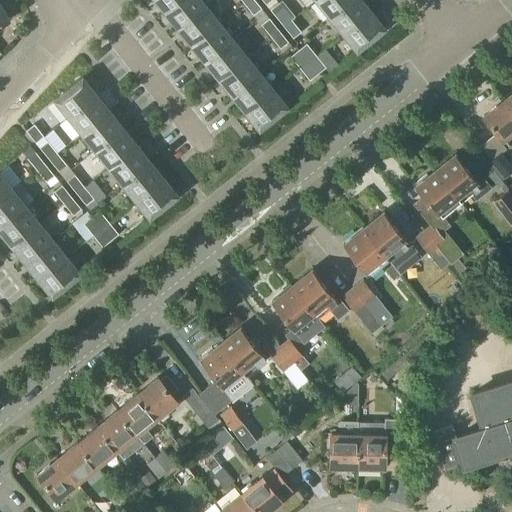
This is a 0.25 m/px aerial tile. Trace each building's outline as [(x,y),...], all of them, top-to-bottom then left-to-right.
[(164,13),(179,0),(153,0),(158,5),(159,4),(165,10),(163,12),(164,13)] [(179,28),(206,6),(200,0),(179,0),(164,13),(171,22),(173,21),(179,28)] [(253,0),(248,0),(244,4),(253,16),(261,9),(253,0)] [(329,18),(351,0),(316,0),(315,1),(329,18)] [(358,0),(351,0),(329,18),(343,35),(371,12),(364,2),(362,4),(358,0)] [(283,1),(270,11),(283,27),(291,21),(296,17),(283,1)] [(206,6),(179,28),(185,35),(183,37),(191,46),(220,23),(206,6)] [(0,7),(0,26),(8,22),(0,7)] [(371,12),(343,35),(357,52),(359,51),(362,51),(367,47),(368,44),(386,29),(371,12)] [(271,37),(279,31),(269,19),(261,25),(271,37)] [(291,21),(283,27),(293,39),(301,33),(291,21)] [(206,62),(233,40),(220,23),(191,46),(198,56),(200,54),(206,62)] [(279,31),(271,37),(280,49),(288,43),(279,31)] [(233,40),(206,62),(212,69),(210,70),(218,80),(247,57),(233,40)] [(308,63),(316,56),(306,44),(298,51),(308,63)] [(300,69),(308,63),(298,51),(290,57),(300,69)] [(308,63),(318,75),(326,68),(316,56),(308,63)] [(233,95),(260,73),(247,57),(218,80),(225,89),(227,88),(233,95)] [(310,81),(318,75),(308,63),(300,69),(310,81)] [(260,73),(233,95),(239,103),(238,104),(245,114),(274,90),(260,73)] [(67,117),(94,96),(88,89),(90,87),(82,77),(53,100),(67,117)] [(274,90),(245,114),(259,131),(277,117),(280,117),(285,113),(286,110),(288,108),(274,90)] [(94,96),(67,117),(81,135),(110,112),(102,102),(100,103),(94,96)] [(501,140),(502,139),(505,143),(511,137),(511,109),(504,100),(483,117),(501,140)] [(94,151),(121,130),(115,122),(117,121),(110,112),(81,135),(94,151)] [(35,144),(43,137),(34,125),(26,132),(35,144)] [(121,130),(94,151),(108,168),(137,145),(129,136),(127,137),(121,130)] [(49,161),(57,154),(47,142),(39,148),(49,161)] [(122,185),(149,163),(143,156),(144,155),(137,145),(108,168),(122,185)] [(36,171),(44,164),(34,152),(26,159),(36,171)] [(503,180),(511,172),(511,165),(501,152),(489,162),(503,180)] [(57,154),(49,161),(58,173),(67,166),(57,154)] [(462,165),(455,155),(435,171),(457,199),(468,190),(476,200),(492,188),(469,160),(462,165)] [(149,163),(122,185),(135,202),(164,179),(156,169),(155,171),(149,163)] [(44,164),(36,171),(46,183),(54,176),(44,164)] [(413,204),(430,225),(432,224),(449,244),(441,252),(451,264),(463,254),(444,230),(450,225),(440,212),(457,199),(435,171),(428,177),(426,175),(415,183),(417,185),(414,187),(422,197),(413,204)] [(0,199),(12,190),(0,175),(0,199)] [(76,194),(84,188),(74,175),(66,182),(76,194)] [(164,179),(135,202),(149,219),(152,218),(155,218),(160,214),(160,210),(178,196),(164,179)] [(63,204),(71,198),(62,186),(53,192),(63,204)] [(84,188),(76,194),(86,206),(94,200),(84,188)] [(0,227),(26,207),(12,190),(0,199),(0,227)] [(493,201),(511,226),(511,224),(511,198),(507,191),(493,201)] [(71,198),(63,204),(73,216),(81,210),(71,198)] [(26,207),(0,227),(0,230),(5,236),(3,237),(10,247),(39,224),(26,207)] [(101,230),(109,223),(99,211),(91,218),(101,230)] [(383,213),(363,229),(385,257),(386,256),(392,264),(401,274),(422,257),(409,242),(408,243),(383,213)] [(92,236),(101,230),(91,218),(83,224),(92,236)] [(101,230),(110,242),(118,235),(109,223),(101,230)] [(26,262),(53,240),(39,224),(10,247),(18,256),(20,255),(26,262)] [(430,225),(415,237),(432,258),(441,252),(449,244),(432,224),(430,225)] [(365,273),(385,257),(363,229),(356,234),(354,232),(344,241),(345,243),(343,245),(365,273)] [(102,248),(110,242),(101,230),(92,236),(102,248)] [(53,240),(26,262),(32,270),(30,271),(38,280),(66,257),(53,240)] [(66,257),(38,280),(52,298),(69,284),(73,284),(78,280),(78,277),(81,275),(66,257)] [(393,281),(401,274),(392,264),(385,270),(393,281)] [(291,287),(304,302),(317,317),(328,309),(336,320),(347,310),(338,299),(336,301),(311,271),(292,287),(291,287)] [(351,288),(382,325),(392,317),(362,279),(351,288)] [(291,287),(271,303),(291,329),(284,335),(288,339),(296,349),(304,344),(325,327),(317,317),(304,302),(291,287)] [(371,334),(382,325),(351,288),(341,296),(371,334)] [(220,344),(242,372),(254,363),(257,366),(265,359),(240,328),(220,344)] [(432,431),(444,469),(463,463),(463,464),(511,449),(511,338),(510,339),(511,343),(511,381),(472,394),(483,429),(455,437),(452,425),(432,431)] [(280,346),(300,370),(308,364),(296,349),(288,339),(280,346)] [(222,388),(242,372),(220,344),(200,360),(222,388)] [(269,354),(297,389),(308,381),(300,370),(280,346),(269,354)] [(158,378),(137,394),(156,418),(176,402),(171,395),(178,390),(167,376),(160,381),(158,378)] [(218,421),(192,388),(183,396),(209,428),(218,421)] [(143,444),(152,437),(145,427),(156,418),(137,394),(117,411),(136,434),(143,444)] [(219,415),(241,443),(252,435),(230,406),(219,415)] [(123,460),(143,444),(136,434),(117,411),(97,427),(116,450),(115,450),(123,460)] [(400,449),(400,420),(384,420),(384,423),(383,449),(400,449)] [(383,449),(384,423),(358,422),(357,434),(356,467),(383,468),(383,449)] [(283,423),(275,429),(285,441),(293,435),(283,423)] [(201,443),(211,456),(232,439),(222,426),(201,443)] [(115,450),(116,450),(97,427),(77,443),(96,466),(115,450)] [(356,467),(357,434),(330,434),(329,467),(356,467)] [(75,482),(96,466),(77,443),(57,459),(75,482)] [(276,451),(290,468),(299,461),(285,443),(276,451)] [(163,451),(154,458),(165,471),(166,472),(175,465),(163,451)] [(281,476),(290,468),(276,451),(266,459),(281,476)] [(165,471),(154,458),(146,464),(158,479),(166,472),(165,471)] [(55,499),(75,482),(57,459),(37,475),(55,499)] [(214,474),(225,489),(233,482),(222,468),(214,474)] [(149,471),(139,479),(146,488),(156,480),(149,471)] [(242,495),(255,511),(268,511),(281,502),(280,502),(291,493),(273,471),(263,480),(262,479),(242,495)] [(135,497),(146,488),(139,479),(135,474),(124,483),(135,497)] [(114,490),(125,503),(132,497),(122,484),(114,490)] [(125,503),(114,490),(106,496),(117,510),(125,503)] [(222,511),(255,511),(242,495),(221,511),(222,511)]
